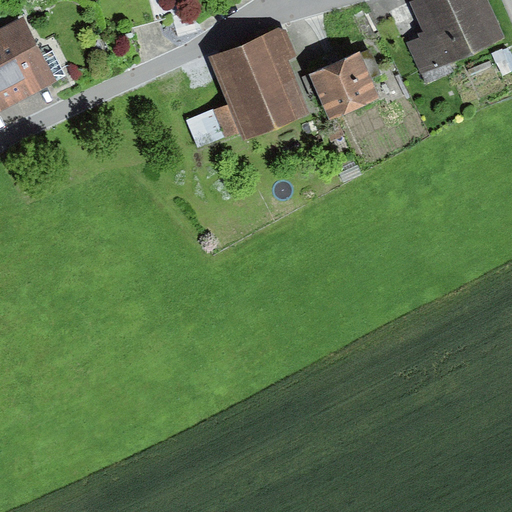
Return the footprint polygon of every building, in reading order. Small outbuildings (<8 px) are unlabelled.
[(504,30),(490,0),(480,0),(423,25),(417,28),(419,33),(408,38),(421,68),(504,30)] [(412,0),(423,25),(480,0),(412,0)] [(25,11),(0,23),(0,64),(17,97),(66,72),(54,48),(46,52),(25,11)] [(284,17),(209,50),(230,98),(214,105),(226,132),(241,125),(244,133),(310,104),(289,56),(299,51),(284,17)] [(361,44),(310,66),(330,109),(380,87),(373,71),(382,67),(371,43),(362,47),(361,44)] [(0,105),(17,97),(0,64),(0,105)] [(226,132),(214,105),(187,117),(199,144),(226,132)] [(340,120),(326,126),(331,138),(345,133),(340,120)] [(356,154),(341,160),(345,169),(339,172),(343,180),(363,171),(356,154)]
